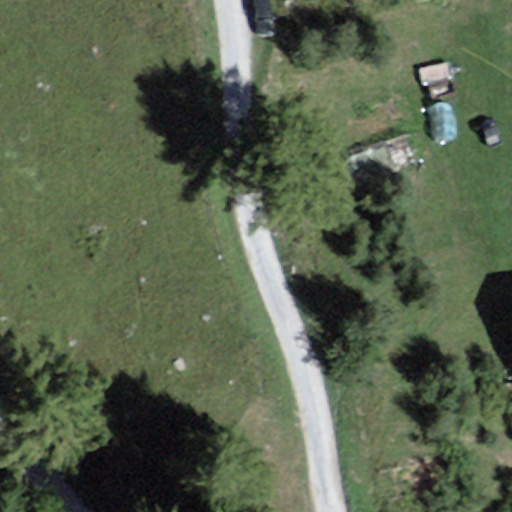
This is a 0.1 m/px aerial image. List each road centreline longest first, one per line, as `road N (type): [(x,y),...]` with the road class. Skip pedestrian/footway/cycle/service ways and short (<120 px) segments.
road 1 (unclassified): [(324,511),(295,359),(242,180),(225,0)]
road 2 (unclassified): [(86,511),(0,411)]
